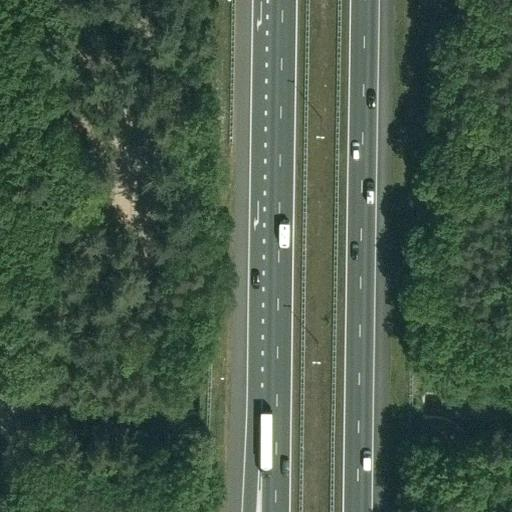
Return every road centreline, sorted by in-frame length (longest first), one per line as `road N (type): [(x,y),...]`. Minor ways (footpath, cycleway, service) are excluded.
road 1 (motorway): [(360,511),(369,0)]
road 2 (motorway): [(282,0),(275,397)]
road 3 (unclassified): [(198,402),(427,407)]
road 4 (unclassified): [(198,402),(0,399)]
